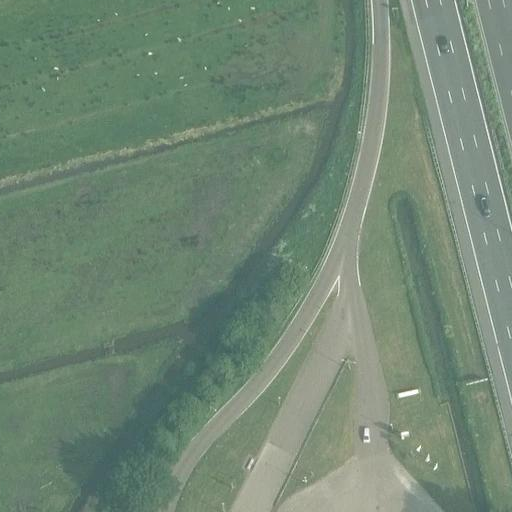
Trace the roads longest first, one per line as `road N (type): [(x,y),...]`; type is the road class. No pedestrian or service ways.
road 1 (motorway): [(432,0),(511,319)]
road 2 (motorway): [(378,0),(373,132),(347,238)]
